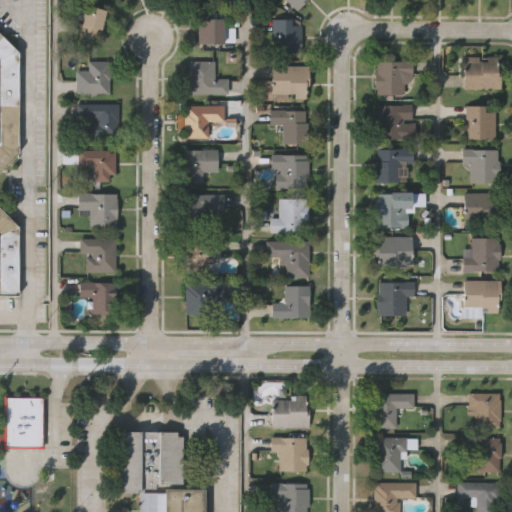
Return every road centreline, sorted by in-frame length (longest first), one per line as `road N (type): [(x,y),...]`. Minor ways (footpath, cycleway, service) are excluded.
road 1 (residential): [(336,511),(342,43),(368,30),(511,32)]
road 2 (tertiary): [(0,364),(511,367)]
road 3 (tertiary): [(511,344),(0,343)]
road 4 (residential): [(149,28),(150,365)]
